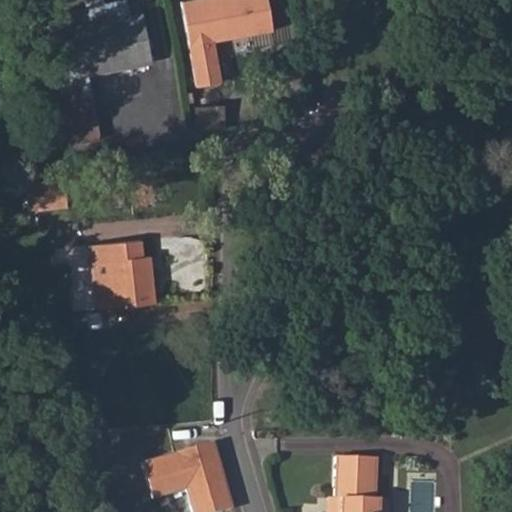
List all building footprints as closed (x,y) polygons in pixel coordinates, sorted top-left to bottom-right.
[(262,0),(175,0),(192,85),(215,81),(208,43),(268,32),(262,0)] [(144,11),(78,22),(87,72),(153,62),(144,11)] [(87,72),(78,22),(53,26),(72,140),(97,137),(87,72)] [(189,105),(189,125),(219,125),(218,105),(189,105)] [(74,222),(71,198),(50,201),(50,196),(32,198),(36,227),(74,222)] [(159,306),(158,259),(150,259),(149,242),(98,244),(99,306),(159,306)] [(381,511),(381,507),(367,506),(368,466),(326,464),(324,508),(332,509),(331,511),(381,511)]
